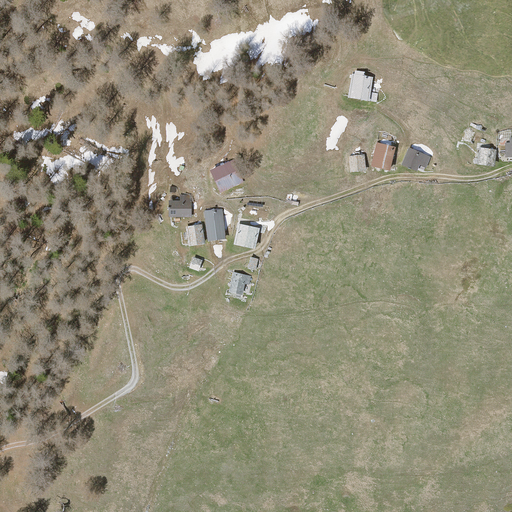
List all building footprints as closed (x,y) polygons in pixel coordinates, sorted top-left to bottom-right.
[(382,74),(361,73),(360,96),(382,100),(382,74)] [(479,163),(496,165),(497,148),(481,146),(479,163)] [(379,147),(376,171),(395,176),(399,151),(379,147)] [(432,162),(411,153),(405,169),(425,176),(432,162)] [(366,159),(353,161),(355,178),(370,177),(366,159)] [(238,166),(217,176),(228,198),(249,187),(238,166)] [(196,207),(173,209),(174,222),(197,222),(196,207)] [(226,213),(209,216),(215,245),(230,241),(226,213)] [(239,243),(256,244),(259,225),(242,222),(239,243)] [(204,229),(189,233),(193,253),(208,250),(204,229)] [(254,280),(237,278),(234,298),(249,304),(254,280)]
